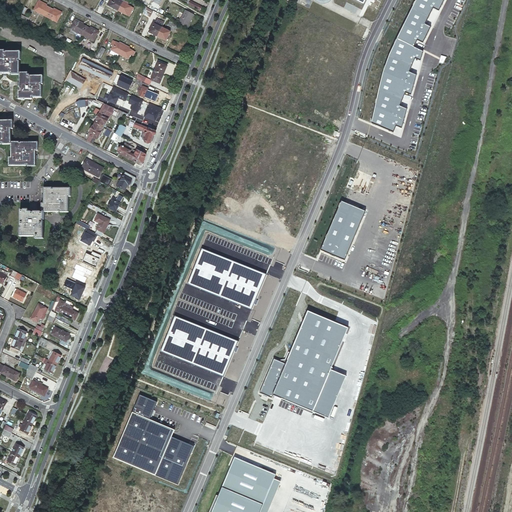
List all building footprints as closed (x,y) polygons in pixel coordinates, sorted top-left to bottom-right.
[(34,10),(45,16),(49,7),(46,6),(42,3),(43,2),(39,0),(34,10)] [(117,10),(121,0),(110,0),(107,5),(117,10)] [(129,0),(121,0),(117,10),(129,16),(133,8),(127,5),(129,0)] [(415,0),(397,38),(389,55),(383,72),(379,89),(371,123),(394,132),(396,126),(402,128),(407,109),(400,106),(406,93),(411,95),(417,75),(410,72),(415,58),(421,61),(423,51),(414,47),(417,40),(423,43),(431,27),(426,24),(433,8),(439,11),(444,0),(415,0)] [(188,4),(200,10),(202,7),(190,1),(190,2),(188,2),(188,3),(189,3),(188,4)] [(49,7),(45,16),(57,22),(62,12),(54,8),(53,9),(49,7)] [(185,10),(181,18),(185,20),(189,23),(193,15),(185,10)] [(71,29),(82,35),(84,30),(86,26),(83,25),(84,23),(76,19),(71,29)] [(181,27),(170,21),(168,25),(171,27),(170,29),(174,32),(175,29),(179,31),(181,27)] [(149,32),(157,36),(162,27),(154,23),(149,32)] [(84,30),(82,35),(94,41),(99,31),(91,27),(90,28),(86,26),(84,30)] [(162,27),(157,36),(165,41),(170,31),(162,27)] [(111,50),(120,54),(124,46),(119,44),(113,40),(111,44),(113,46),(111,50)] [(80,41),(77,47),(83,50),(86,44),(80,41)] [(124,46),(120,54),(129,59),(131,55),(133,56),(135,52),(129,49),(124,46)] [(0,73),(9,74),(9,72),(11,72),(11,75),(19,75),(19,89),(20,89),(20,91),(18,91),(18,98),(31,98),(31,96),(33,96),(33,98),(41,98),(41,85),(40,85),(40,83),(42,83),(42,75),(29,75),(29,74),(28,74),(27,71),(19,71),(19,61),(18,61),(18,59),(20,59),(20,51),(7,51),(7,52),(5,52),(5,50),(0,49),(0,73)] [(154,71),(163,75),(167,66),(157,62),(154,71)] [(160,84),(163,75),(154,71),(150,80),(151,80),(160,84)] [(138,74),(136,78),(144,83),(146,78),(138,74)] [(141,81),(140,84),(137,89),(140,90),(138,94),(143,97),(149,86),(141,81)] [(118,98),(125,101),(129,93),(112,85),(105,100),(115,104),(118,98)] [(131,105),(130,108),(138,112),(143,100),(131,94),(127,103),(131,105)] [(97,120),(95,123),(99,125),(109,106),(106,105),(101,113),(100,112),(96,120),(97,120)] [(99,125),(103,127),(105,124),(106,125),(109,120),(108,119),(109,117),(108,116),(112,107),(109,106),(99,125)] [(113,114),(119,117),(122,111),(116,109),(113,114)] [(150,146),(156,131),(132,120),(133,119),(131,119),(131,121),(129,120),(127,124),(129,125),(128,126),(132,128),(133,126),(143,130),(142,131),(145,132),(143,137),(146,138),(144,142),(145,144),(150,146)] [(0,143),(1,143),(1,144),(9,144),(9,159),(7,159),(7,167),(24,167),(24,166),(26,166),(26,167),(34,167),(34,151),(36,151),(36,142),(18,142),(18,143),(17,143),(17,142),(9,142),(9,129),(10,129),(9,121),(0,121),(0,143)] [(99,125),(95,123),(93,126),(93,125),(89,131),(90,131),(89,133),(90,134),(87,140),(90,142),(97,130),(99,125)] [(121,124),(116,133),(121,136),(126,127),(121,124)] [(102,130),(103,127),(99,125),(97,130),(90,142),(93,144),(96,137),(98,138),(99,136),(100,136),(103,131),(102,130)] [(116,133),(115,133),(112,139),(116,141),(115,142),(118,144),(120,140),(122,141),(124,137),(121,136),(116,133)] [(143,164),(146,155),(137,150),(136,152),(133,151),(134,149),(125,143),(123,148),(121,147),(118,153),(136,163),(140,165),(143,164)] [(86,159),(81,168),(99,177),(104,168),(86,159)] [(136,178),(125,172),(120,181),(119,180),(118,182),(119,183),(117,186),(125,190),(128,183),(132,186),(136,178)] [(102,175),(99,181),(108,186),(111,180),(102,175)] [(40,182),(32,182),(0,182),(0,203),(40,203),(40,182)] [(42,203),(42,212),(32,212),(32,210),(23,210),(23,228),(24,228),(24,230),(23,230),(23,238),(37,238),(37,240),(46,240),(46,222),(44,222),(44,220),(46,221),(46,212),(59,212),(59,210),(61,210),(61,212),(69,212),(69,195),(71,195),(71,186),(53,187),(53,188),(52,188),(52,186),(45,186),(45,203),(42,203)] [(113,198),(107,208),(115,212),(122,198),(118,196),(116,200),(113,198)] [(345,261),(366,211),(342,201),(321,250),(345,261)] [(96,228),(97,228),(103,232),(104,232),(111,220),(103,216),(96,228)] [(78,232),(74,243),(85,247),(89,237),(78,232)] [(78,282),(75,281),(71,281),(70,283),(68,285),(68,288),(69,291),(71,293),(75,293),(77,292),(79,290),(80,287),(80,284),(78,282)] [(15,288),(11,295),(22,301),(26,293),(15,288)] [(39,303),(30,318),(38,322),(46,307),(39,303)] [(61,303),(57,310),(74,319),(78,312),(61,303)] [(313,412),(331,370),(349,328),(308,311),(286,364),(274,359),(260,393),(272,398),(273,395),(313,412)] [(55,318),(49,315),(47,320),(53,323),(56,319),(55,318)] [(55,326),(51,333),(66,341),(70,334),(55,326)] [(19,328),(15,337),(23,340),(26,331),(19,328)] [(43,331),(37,328),(34,333),(41,336),(43,331)] [(23,340),(15,337),(11,346),(19,350),(19,349),(21,345),(23,346),(25,341),(23,340)] [(48,340),(42,337),(39,342),(45,346),(48,340)] [(54,351),(50,359),(57,363),(62,355),(54,351)] [(21,356),(19,360),(28,364),(30,360),(21,356)] [(50,359),(47,358),(45,362),(47,364),(45,368),(52,372),(57,363),(50,359)] [(28,368),(29,365),(28,364),(19,360),(16,364),(27,370),(28,368)] [(30,363),(29,365),(28,368),(36,372),(38,367),(30,363)] [(20,373),(4,365),(1,372),(16,380),(20,373)] [(36,372),(28,368),(27,370),(25,375),(32,379),(36,372)] [(331,370),(313,412),(329,418),(347,376),(331,370)] [(43,385),(33,380),(30,387),(44,395),(48,388),(43,385)] [(140,395),(114,458),(178,485),(195,446),(172,437),(175,430),(150,420),(158,402),(140,395)] [(29,412),(25,420),(33,424),(37,416),(29,412)] [(33,424),(25,420),(23,423),(21,422),(20,425),(22,426),(20,429),(28,433),(33,424)] [(4,428),(12,432),(14,428),(6,424),(4,428)] [(9,437),(12,432),(4,428),(2,433),(9,437)] [(16,443),(12,451),(20,455),(24,447),(16,443)] [(20,455),(12,451),(7,460),(15,464),(20,455)]
